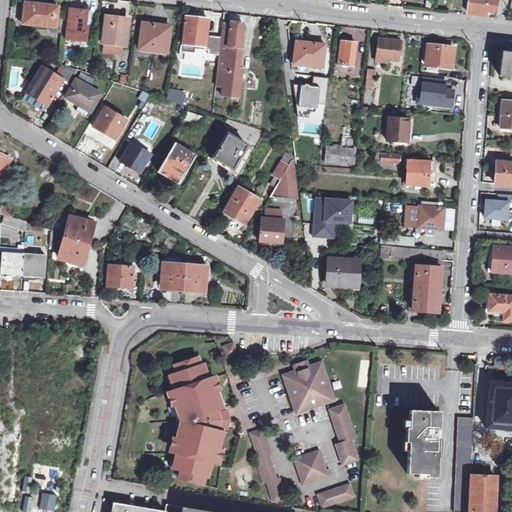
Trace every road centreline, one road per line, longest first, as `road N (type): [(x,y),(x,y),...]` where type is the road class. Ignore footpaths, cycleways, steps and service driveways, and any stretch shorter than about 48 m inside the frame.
road 1 (residential): [(480,27),(457,332)]
road 2 (residential): [(262,271),(0,114)]
road 3 (unclassified): [(228,0),(480,27)]
road 4 (unclassified): [(122,332),(87,511)]
road 5 (residential): [(259,321),(157,315),(122,332)]
road 6 (residential): [(122,332),(100,312),(0,303)]
road 7 (unknown): [(479,334),(478,419),(485,432),(511,444)]
